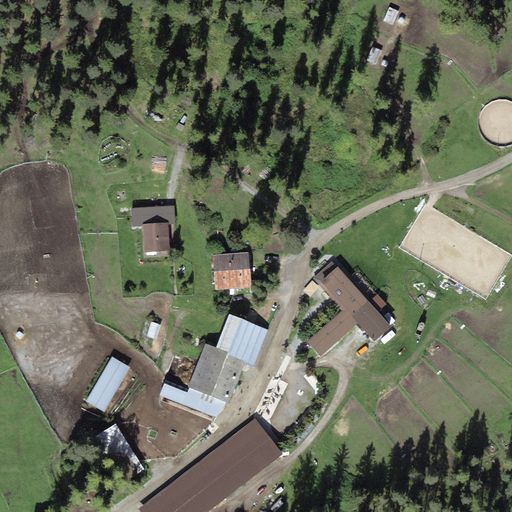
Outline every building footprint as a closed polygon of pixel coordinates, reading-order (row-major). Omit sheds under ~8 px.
[(133,224),(143,224),(167,223),(174,222),(173,206),(132,208),(133,224)] [(167,223),(143,224),(144,252),(168,251),(167,223)] [(248,252),(212,255),(215,289),(252,286),(250,265),(248,252)] [(355,269),(348,276),(333,260),(313,278),(327,294),(342,310),(307,341),(321,357),(357,325),(373,344),(394,325),(380,309),(386,303),(355,269)] [(189,389),(167,381),(161,397),(214,417),(221,400),(229,403),(245,363),(255,366),(269,329),(230,315),(217,349),(206,344),(189,389)] [(129,368),(110,356),(84,400),(104,411),(129,368)] [(205,511),(281,452),(254,418),(138,509),(140,511),(205,511)] [(141,468),(115,425),(97,436),(123,478),(141,468)]
